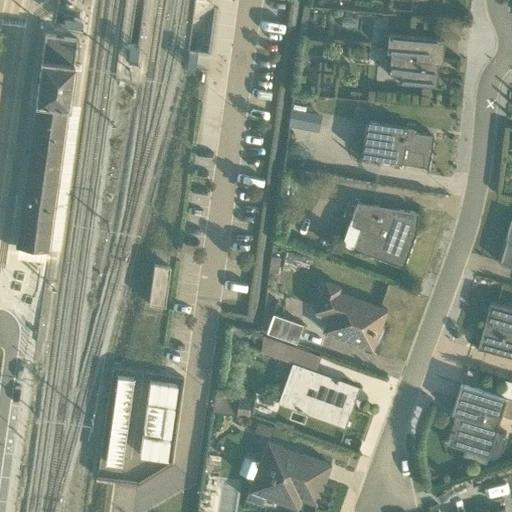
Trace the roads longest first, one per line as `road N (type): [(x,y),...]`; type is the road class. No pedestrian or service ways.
road 1 (unclassified): [(118,511),(183,472),(247,0)]
road 2 (residential): [(383,507),(390,437),(477,176),(483,95),(493,72),(511,58)]
road 3 (track): [(383,507),(511,470)]
